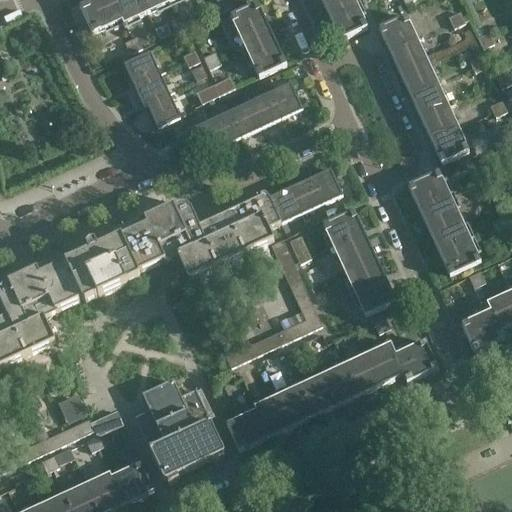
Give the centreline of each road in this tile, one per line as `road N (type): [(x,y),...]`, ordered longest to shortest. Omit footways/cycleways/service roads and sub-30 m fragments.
road 1 (residential): [(213,511),(470,392)]
road 2 (residential): [(470,392),(378,185)]
road 3 (residential): [(154,166),(222,180),(349,126)]
road 4 (residential): [(323,69),(361,53),(412,167),(378,185)]
road 5 (residential): [(43,0),(90,99),(154,166)]
road 6 (residential): [(0,238),(154,166)]
